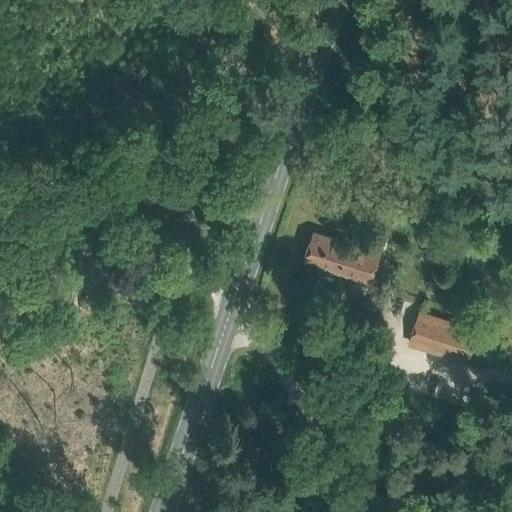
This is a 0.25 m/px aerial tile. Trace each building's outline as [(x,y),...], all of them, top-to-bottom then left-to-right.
[(422,136),(417,150),(442,159),(447,144),(422,136)] [(306,260),(372,281),(382,252),(316,231),(306,260)] [(480,277),(492,238),(468,231),(456,270),(480,277)] [(408,344),(470,362),(480,329),(418,310),(408,344)] [(327,311),(322,327),(325,327),(323,333),(329,335),(332,330),(334,331),(339,315),(327,311)] [(348,323),(342,341),(355,346),(362,328),(348,323)]
